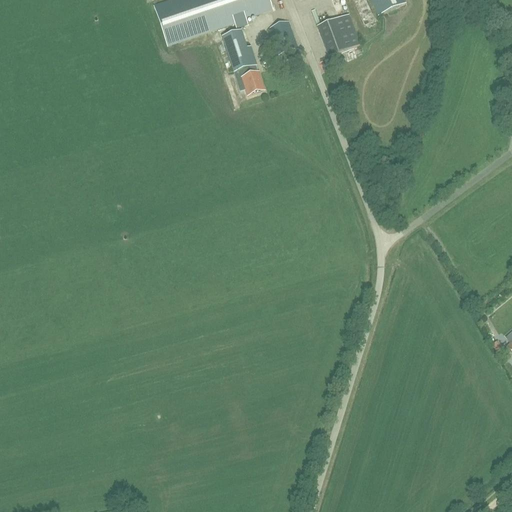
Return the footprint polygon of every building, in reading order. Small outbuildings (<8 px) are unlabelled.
[(266,0),(173,0),(152,7),(165,47),(270,11),(266,0)] [(401,0),(369,0),(377,15),(403,3),(401,0)] [(326,57),(359,45),(348,16),(315,28),(326,57)] [(277,56),(296,49),(287,22),(268,29),(277,56)] [(245,77),(252,75),(250,68),(255,66),(249,48),(248,49),(245,50),(239,32),(221,38),(232,74),(243,70),(245,77)] [(247,97),(262,91),(256,73),(252,75),(245,77),(240,79),(247,97)] [(511,81),(510,76),(495,82),(499,91),(498,91),(505,106),(511,102),(511,81)] [(502,350),(497,342),(491,346),(496,354),(502,350)]
